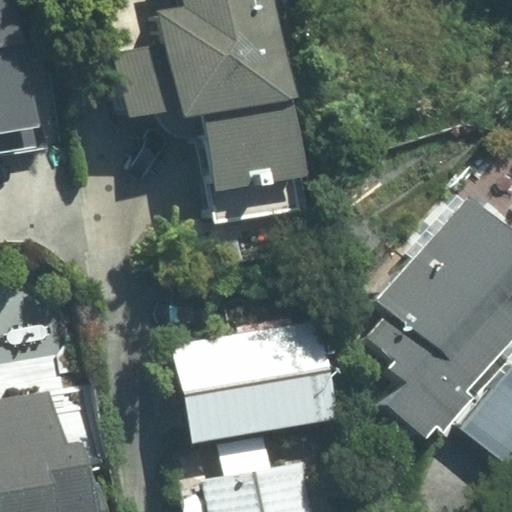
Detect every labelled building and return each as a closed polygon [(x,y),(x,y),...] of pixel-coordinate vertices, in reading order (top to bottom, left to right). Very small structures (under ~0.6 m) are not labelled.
[(6,0),(0,0),(0,138),(22,136),(6,0)] [(290,201),(261,0),(170,0),(171,6),(143,10),(148,46),(102,52),(112,118),(190,107),(205,213),(290,201)] [(426,433),(442,416),(507,475),(511,469),(511,356),(493,340),(511,319),(511,231),(506,226),(511,220),(511,193),(495,178),(493,177),(477,162),(390,257),(398,264),(366,299),(377,309),(354,335),(373,353),(364,363),(385,382),(364,406),(404,443),(419,426),(426,433)] [(313,321),(159,342),(173,439),(327,417),(313,321)] [(42,389),(0,397),(0,511),(79,511),(63,435),(52,437),(42,389)] [(258,433),(208,441),(214,471),(188,476),(194,511),(305,511),(296,458),(263,463),(258,433)]
